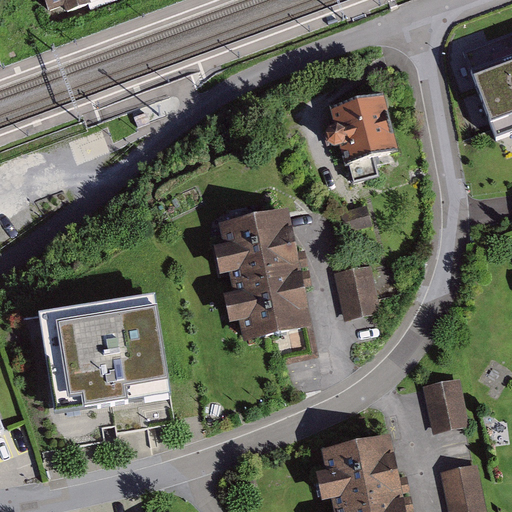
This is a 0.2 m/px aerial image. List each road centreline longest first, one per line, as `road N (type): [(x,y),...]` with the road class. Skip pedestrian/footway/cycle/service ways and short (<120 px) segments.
road 1 (residential): [(187,471),(335,409),(383,376),(422,331),(448,272),(455,217),(417,18)]
road 2 (residential): [(0,267),(227,89),(417,18)]
road 3 (residential): [(57,502),(187,471)]
